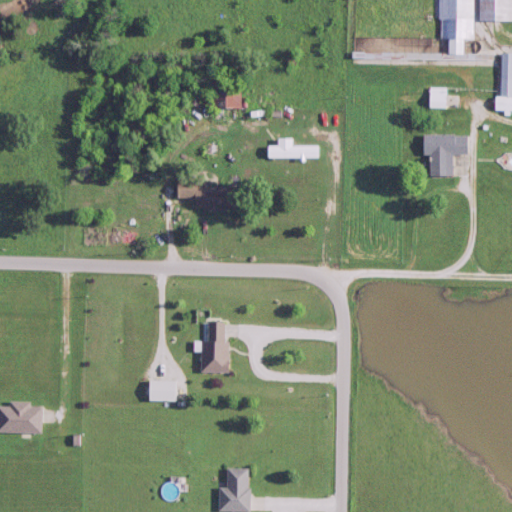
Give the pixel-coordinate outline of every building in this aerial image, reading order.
[(511,20),(511,0),(473,0),(474,1),(470,0),(469,0),(435,0),(435,21),(438,21),(437,37),(444,37),(444,53),(459,54),(460,32),(469,32),(470,19),(511,20)] [(509,111),(510,53),(495,53),(494,96),(488,96),(488,110),(509,111)] [(240,108),(240,84),(207,84),(207,108),(240,108)] [(442,88),(424,88),(424,108),(442,108),(442,88)] [(425,156),(425,176),(447,176),(447,154),(461,154),(461,134),(417,135),(417,156),(425,156)] [(317,157),(317,145),(290,145),(290,138),(273,138),(273,146),(262,146),(262,157),(317,157)] [(189,209),(223,209),(223,187),(193,187),(193,179),(172,179),(172,197),(189,197),(189,209)] [(203,342),(197,342),(197,373),(223,373),(223,322),(203,322),(203,342)] [(144,402),(171,402),(171,382),(144,382),(144,402)] [(27,401),(6,401),(6,406),(0,406),(0,432),(39,433),(39,407),(27,407),(27,401)] [(216,511),(246,511),(246,468),(224,468),(224,487),(216,487),(216,511)]
